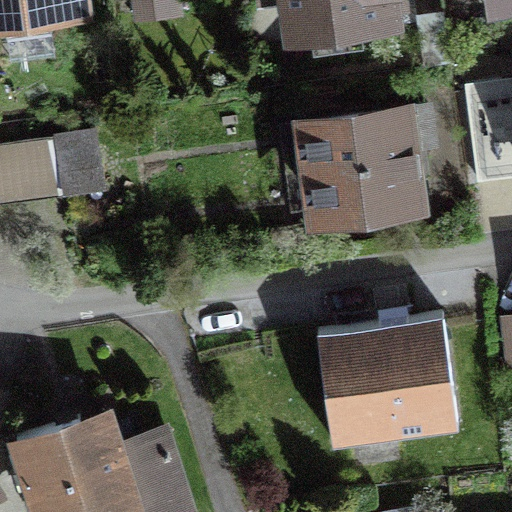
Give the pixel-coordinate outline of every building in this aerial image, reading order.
[(99,0),(0,0),(0,49),(105,33),(99,0)] [(178,0),(126,0),(128,16),(180,9),(178,0)] [(419,0),(300,0),(309,62),(426,45),(419,0)] [(432,109),(317,122),(331,246),(445,234),(432,109)] [(92,128),(0,142),(0,200),(102,184),(92,128)] [(443,310),(337,323),(350,436),(457,423),(443,310)] [(196,511),(162,403),(24,448),(44,511),(196,511)]
